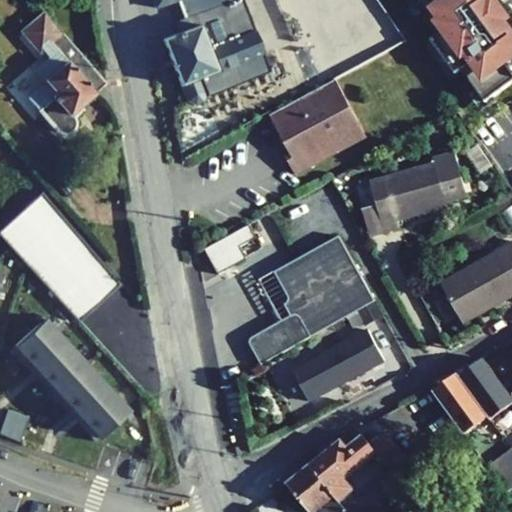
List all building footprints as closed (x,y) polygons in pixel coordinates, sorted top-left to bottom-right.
[(152,0),(154,9),(179,3),(186,1),(185,0),(152,0)] [(242,0),(185,0),(186,1),(179,3),(188,29),(200,25),(206,38),(220,32),(225,43),(255,31),(242,0)] [(511,83),(511,27),(501,13),(508,8),(501,0),(417,0),(429,16),(424,20),(436,37),(430,41),(455,75),(461,70),(485,103),(511,83)] [(106,84),(43,12),(21,31),(39,52),(43,48),(50,57),(35,71),(44,82),(27,97),(57,132),(62,135),(72,131),(75,127),(74,119),(70,115),(79,107),(106,84)] [(163,39),(187,101),(195,105),(203,102),(207,93),(201,77),(225,68),(229,70),(236,67),(238,63),(264,53),(255,31),(225,43),(220,32),(206,38),(200,25),(188,29),(163,39)] [(270,70),(264,53),(238,63),(236,67),(229,70),(225,68),(201,77),(207,93),(270,70)] [(336,81),(296,102),(303,115),(342,94),(336,81)] [(281,149),(296,174),(365,134),(342,94),(303,115),(296,102),(270,116),(286,146),(281,149)] [(477,145),(467,152),(481,173),(492,166),(477,145)] [(372,181),(384,232),(398,228),(396,220),(446,206),(445,202),(466,196),(454,153),(433,159),(434,163),(372,181)] [(250,224),(208,248),(222,274),(249,259),(243,248),(259,239),(250,224)] [(260,368),(310,339),(374,301),(336,237),(297,260),(272,275),(285,296),(286,299),(285,301),(283,303),(280,305),(287,317),(249,340),(247,341),(247,344),(247,346),(260,368)] [(76,249),(91,266),(99,259),(85,242),(76,249)] [(511,243),(439,285),(462,325),(511,297),(511,243)] [(63,292),(54,300),(97,346),(132,314),(96,275),(69,299),(63,292)] [(128,411),(44,319),(10,351),(94,443),(128,411)] [(384,361),(368,330),(293,372),(309,402),(384,361)] [(125,355),(114,365),(131,383),(142,374),(125,355)] [(511,403),(511,399),(483,359),(458,377),(488,417),(490,420),(511,403)] [(458,377),(456,374),(431,391),(463,435),(488,417),(458,377)] [(367,438),(363,441),(386,472),(402,459),(381,434),(370,443),(367,438)] [(342,439),(309,467),(339,503),(353,491),(357,496),(386,472),(363,441),(359,438),(348,447),(342,439)] [(315,511),(321,508),(324,511),(346,511),(339,503),(309,467),(286,485),(308,511),(315,511)]
